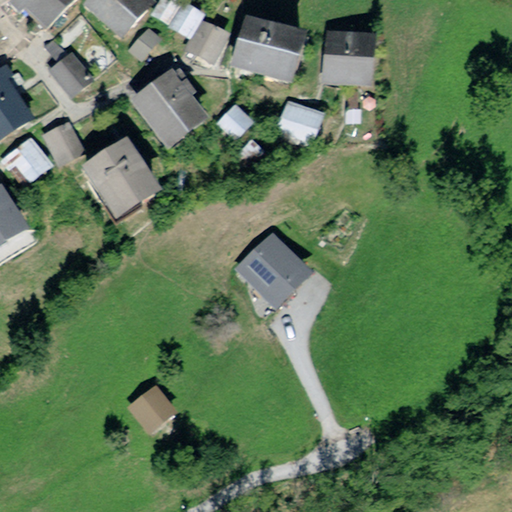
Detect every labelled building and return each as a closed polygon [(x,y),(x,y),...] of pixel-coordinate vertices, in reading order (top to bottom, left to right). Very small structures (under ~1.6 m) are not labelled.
[(46,36),(83,0),(12,0),(46,36)] [(159,8),(148,0),(90,0),(81,13),(127,49),(159,8)] [(204,18),(169,0),(164,0),(152,23),(190,44),(204,18)] [(234,40),(204,26),(190,56),(220,70),(234,40)] [(311,45),(243,27),(230,76),(297,94),(311,45)] [(163,41),(149,29),(129,53),(143,65),(163,41)] [(380,41),(325,34),(319,84),(374,91),(380,41)] [(96,86),(72,57),(50,75),(74,104),(96,86)] [(213,131),(172,77),(132,107),(174,161),(213,131)] [(0,155),(39,128),(5,80),(0,84),(0,155)] [(330,119),(288,105),(279,133),(321,147),(330,119)] [(256,128),(234,110),(218,130),(239,148),(256,128)] [(67,125),(43,139),(62,173),(87,159),(67,125)] [(55,170),(29,141),(0,166),(26,196),(55,170)] [(166,207),(127,151),(81,179),(119,235),(166,207)] [(0,259),(34,238),(4,191),(0,193),(0,259)] [(320,283),(268,237),(234,276),(285,322),(320,283)] [(203,417),(178,391),(152,416),(177,442),(203,417)]
